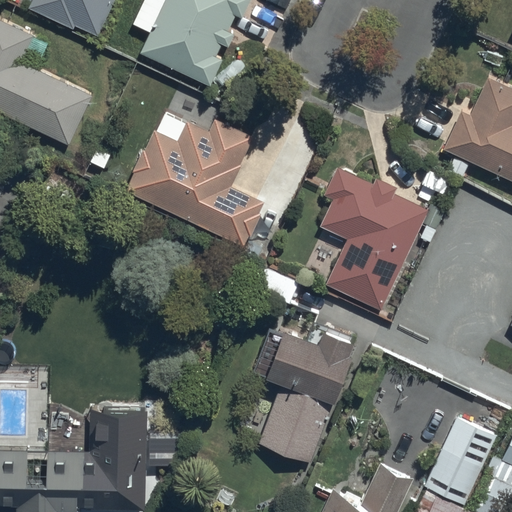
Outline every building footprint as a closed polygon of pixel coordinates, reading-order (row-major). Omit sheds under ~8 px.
[(30,0),(29,4),(73,26),(75,21),(96,32),(111,0),(30,0)] [(140,0),(131,21),(149,29),(140,49),(210,82),(222,56),(215,52),(221,39),(227,42),(233,29),(228,27),(235,12),(241,14),(247,0),(140,0)] [(91,91),(36,65),(48,39),(0,16),(0,108),(68,141),(91,91)] [(511,84),(487,73),(470,110),(461,106),(443,145),(511,177),(511,84)] [(176,137),(152,126),(125,187),(245,243),(251,230),(257,233),(264,220),(257,217),(265,199),(230,183),(253,133),(214,115),(208,128),(186,117),(176,137)] [(337,163),(324,191),(333,195),(320,222),(347,234),(326,280),(381,306),(415,232),(430,239),(444,208),(430,202),(428,206),(392,190),(395,184),(375,175),(373,180),(337,163)] [(252,368),(279,379),(257,440),(312,459),(355,337),(321,325),(317,338),(282,325),(281,330),(267,325),(252,368)] [(90,453),(0,450),(0,504),(16,505),(16,511),(56,511),(57,510),(145,511),(148,410),(91,409),(90,453)] [(456,413),(424,481),(464,500),(495,432),(456,413)] [(511,511),(511,429),(501,455),(491,451),(468,504),(485,511),(511,511)] [(175,438),(150,438),(149,464),(175,465),(175,438)] [(331,484),(318,511),(395,511),(412,474),(374,457),(357,495),(331,484)] [(476,511),(477,511),(421,487),(411,511),(476,511)]
